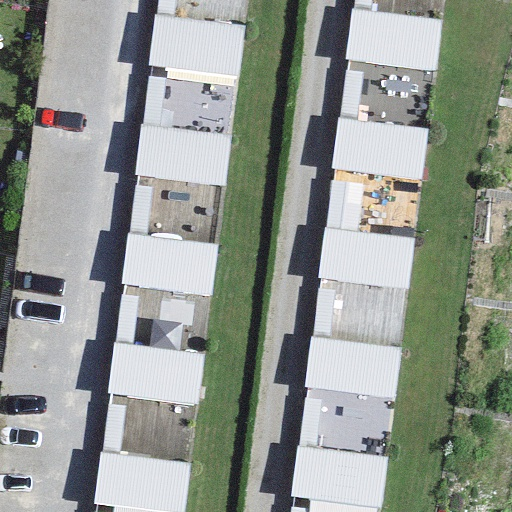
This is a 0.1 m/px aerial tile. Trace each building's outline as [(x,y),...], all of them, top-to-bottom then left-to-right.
[(354,19),(347,71),(435,82),(441,30),(354,19)] [(157,20),(150,71),(238,82),(244,31),(157,20)] [(143,127),(137,179),(224,190),(231,138),(143,127)] [(340,127),(334,178),(421,190),(428,138),(340,127)] [(327,234),(320,286),(407,297),(414,246),(327,234)] [(130,235),(123,287),(210,298),(217,246),(130,235)] [(116,342),(109,394),(197,405),(203,354),(116,342)] [(313,342),(306,394),(394,405),(400,353),(313,342)] [(102,450),(96,502),(173,511),(183,511),(189,461),(102,450)] [(299,450),(293,502),(375,511),(379,511),(387,461),(299,450)]
